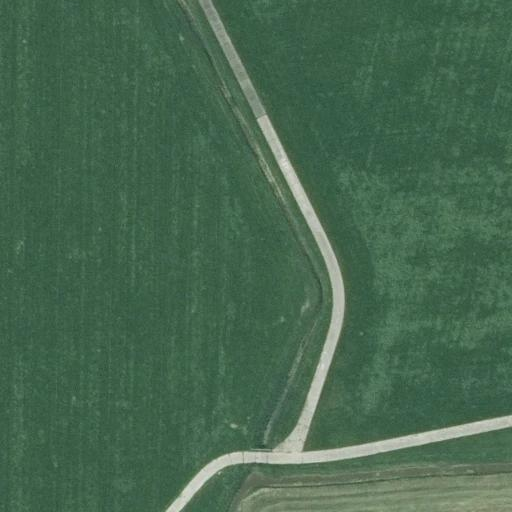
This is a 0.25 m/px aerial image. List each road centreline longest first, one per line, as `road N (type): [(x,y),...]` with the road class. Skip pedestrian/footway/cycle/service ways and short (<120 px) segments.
road 1 (track): [(289,458),(335,319),(335,279),(203,0)]
road 2 (track): [(173,511),(230,459),(346,454),(511,422)]
